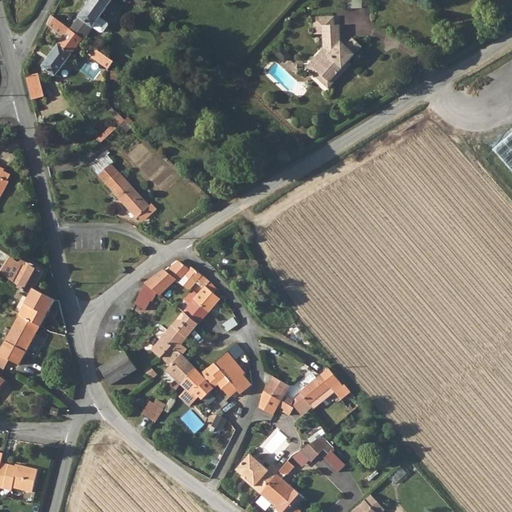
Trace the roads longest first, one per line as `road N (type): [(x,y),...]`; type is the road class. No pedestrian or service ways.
road 1 (unclassified): [(182,246),(511,38)]
road 2 (residential): [(206,494),(258,381),(242,308),(182,246)]
road 3 (unclassified): [(74,321),(17,92)]
road 4 (unclassified): [(206,494),(141,447),(96,398)]
road 5 (unclassified): [(74,321),(182,246)]
